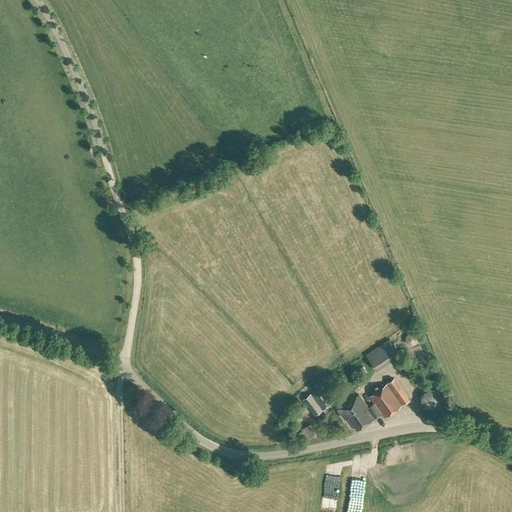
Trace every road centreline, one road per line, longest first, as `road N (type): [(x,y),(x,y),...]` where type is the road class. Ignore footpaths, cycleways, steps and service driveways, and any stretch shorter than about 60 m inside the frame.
road 1 (unclassified): [(511,452),(464,432),(423,428),(267,458),(228,454),(196,438),(103,357),(0,318)]
road 2 (track): [(122,369),(122,511)]
